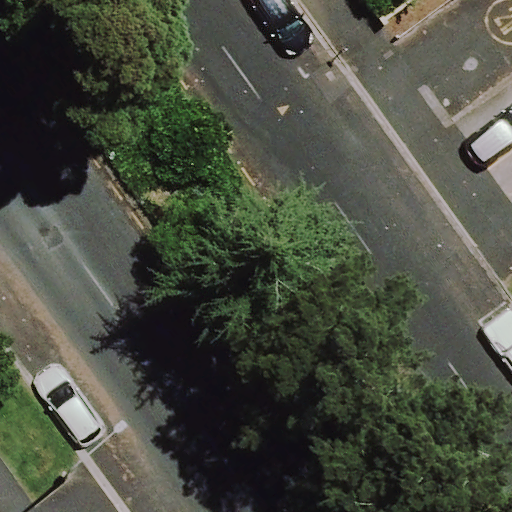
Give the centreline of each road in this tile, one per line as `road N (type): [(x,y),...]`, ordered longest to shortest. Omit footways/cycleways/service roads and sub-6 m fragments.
road 1 (residential): [(179,0),(511,446)]
road 2 (residential): [(260,511),(0,150)]
